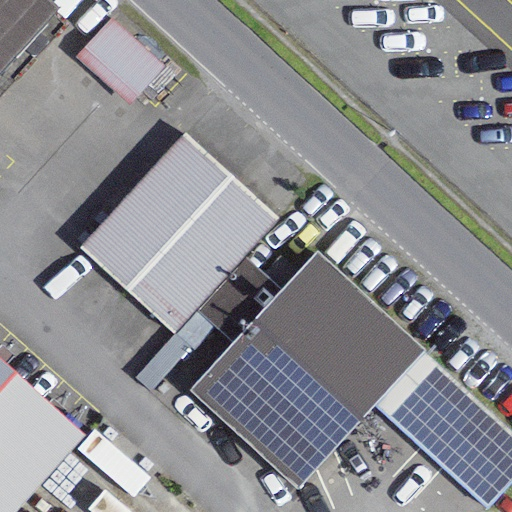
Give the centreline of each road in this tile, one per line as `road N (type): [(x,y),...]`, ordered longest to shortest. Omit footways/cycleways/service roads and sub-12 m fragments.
road 1 (residential): [(179,0),(511,308)]
road 2 (unknown): [(243,511),(0,301)]
road 3 (unknown): [(0,206),(93,116)]
